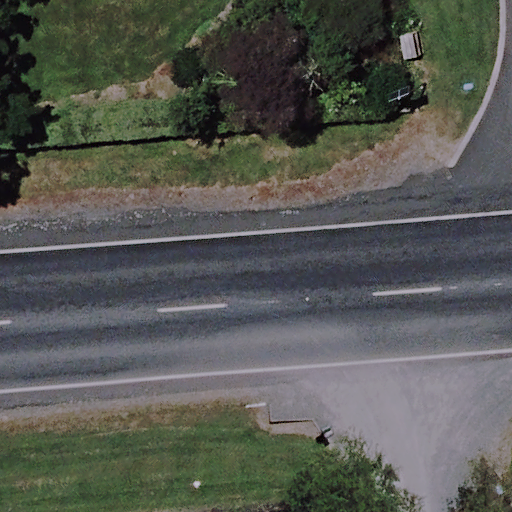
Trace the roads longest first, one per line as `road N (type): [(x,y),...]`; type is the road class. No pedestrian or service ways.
road 1 (tertiary): [(0,329),(511,289)]
road 2 (unknown): [(381,299),(401,511)]
